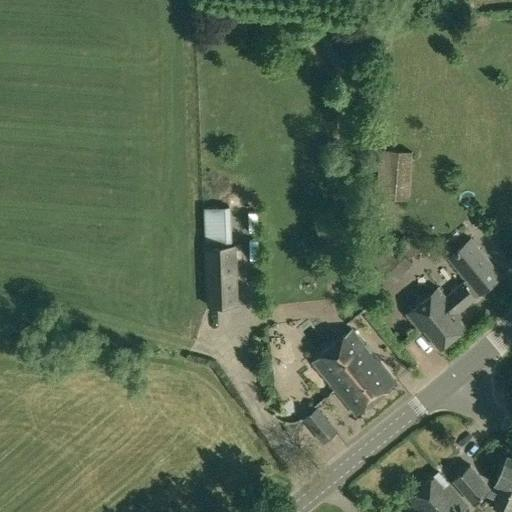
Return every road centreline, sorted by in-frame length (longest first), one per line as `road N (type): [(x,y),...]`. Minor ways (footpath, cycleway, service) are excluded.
road 1 (unknown): [(316,492),(258,400),(221,361),(117,332),(0,326)]
road 2 (tertiary): [(291,511),(447,384)]
